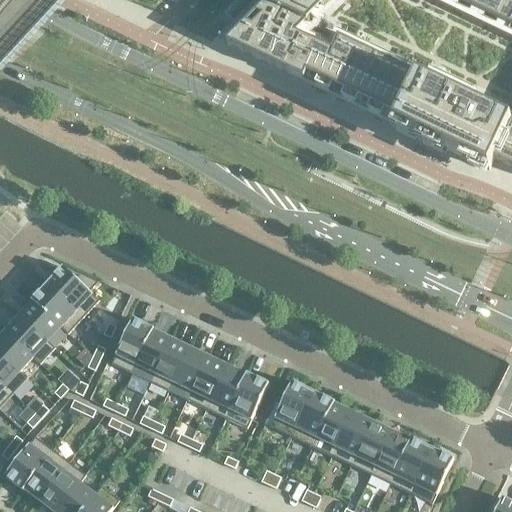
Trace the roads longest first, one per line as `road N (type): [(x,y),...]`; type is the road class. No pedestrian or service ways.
road 1 (secondary): [(0,67),(182,154),(274,213),(511,326)]
road 2 (secondary): [(511,237),(19,0)]
road 3 (residential): [(490,448),(37,233)]
